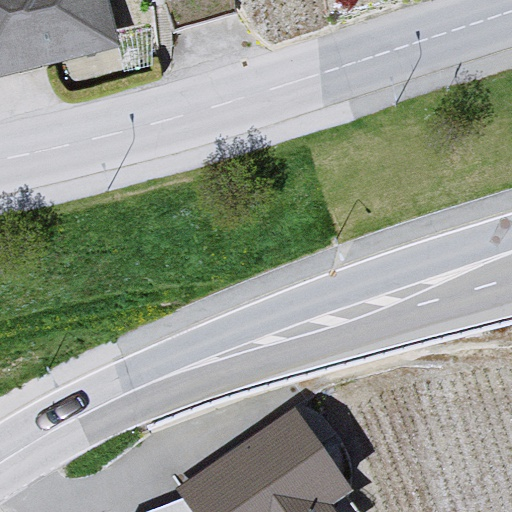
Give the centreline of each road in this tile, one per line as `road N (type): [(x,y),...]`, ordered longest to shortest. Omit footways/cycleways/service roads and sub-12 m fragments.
road 1 (tertiary): [(0,468),(129,402),(511,263)]
road 2 (tertiary): [(511,12),(84,146),(0,160)]
